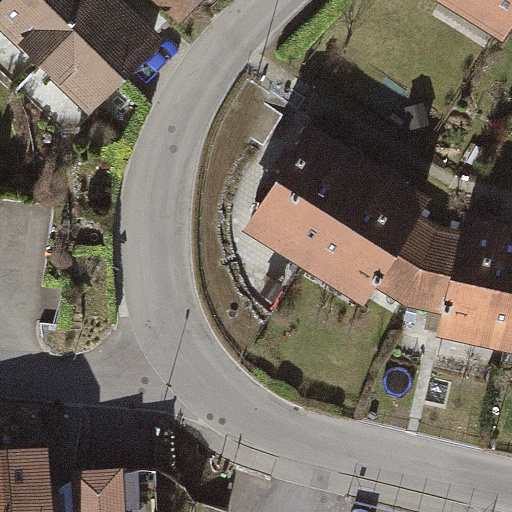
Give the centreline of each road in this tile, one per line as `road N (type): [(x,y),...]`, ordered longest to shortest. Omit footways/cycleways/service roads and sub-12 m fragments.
road 1 (tertiary): [(183,351),(152,282),(160,166),(187,101),(228,44),(274,0)]
road 2 (tertiary): [(511,486),(276,427),(220,392),(183,351)]
road 3 (residential): [(183,351),(100,384),(0,378)]
